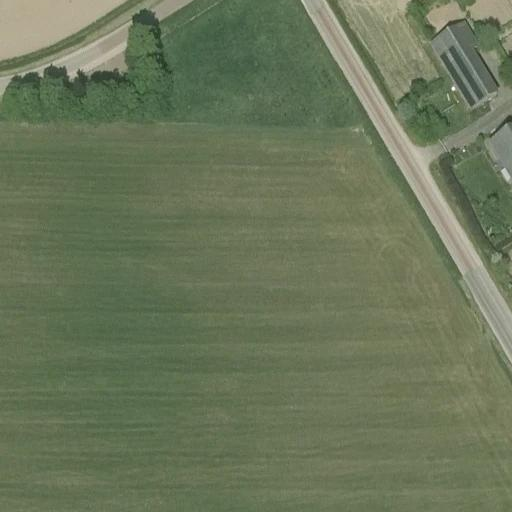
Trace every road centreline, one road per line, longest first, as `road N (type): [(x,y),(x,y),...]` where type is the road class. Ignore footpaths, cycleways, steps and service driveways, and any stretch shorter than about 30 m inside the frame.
road 1 (tertiary): [(511,337),(312,0)]
road 2 (unclassified): [(0,89),(105,48),(180,0)]
